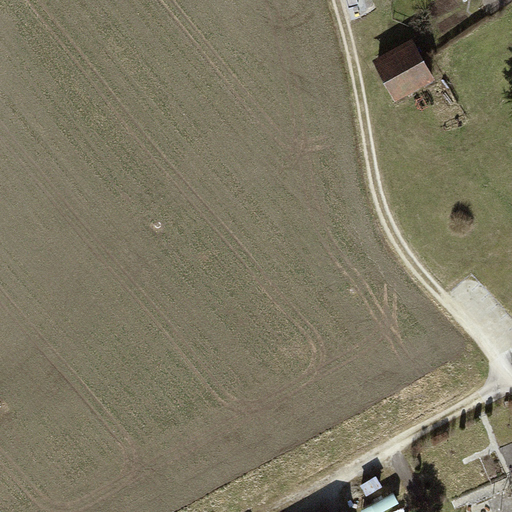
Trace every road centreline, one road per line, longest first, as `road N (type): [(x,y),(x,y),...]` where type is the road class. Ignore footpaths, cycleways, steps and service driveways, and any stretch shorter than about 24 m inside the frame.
road 1 (track): [(495,360),(384,207),(340,0)]
road 2 (track): [(495,360),(488,380),(467,398),(257,511)]
